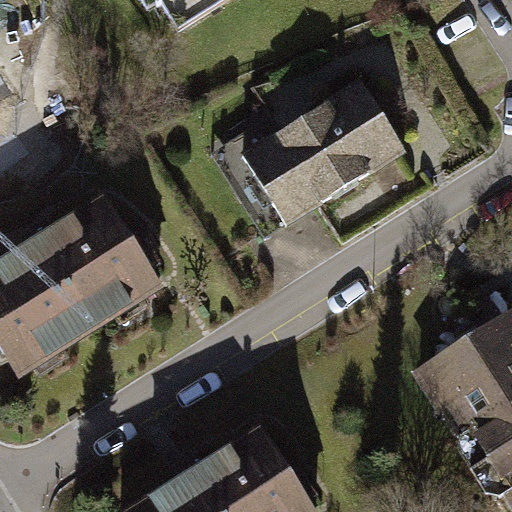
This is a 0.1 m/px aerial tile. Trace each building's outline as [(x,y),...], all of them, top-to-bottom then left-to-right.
[(230,0),(157,0),(178,33),(230,0)] [(360,79),(238,157),(283,227),(405,149),(360,79)] [(102,200),(0,265),(0,352),(15,376),(157,286),(102,200)] [(511,314),(511,315),(419,373),(442,408),(451,403),(511,498),(511,314)] [(313,511),(261,431),(137,511),(313,511)]
